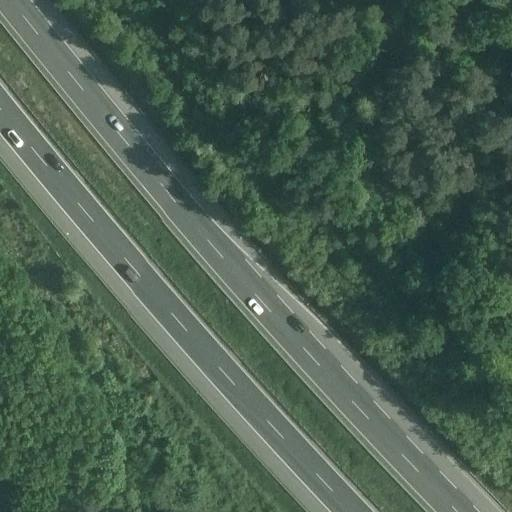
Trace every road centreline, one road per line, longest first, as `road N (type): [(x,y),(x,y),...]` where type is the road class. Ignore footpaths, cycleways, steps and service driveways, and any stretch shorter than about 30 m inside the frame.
road 1 (motorway): [(457,511),(202,236),(7,0)]
road 2 (motorway): [(0,136),(142,306),(333,511)]
road 3 (track): [(0,443),(188,511)]
